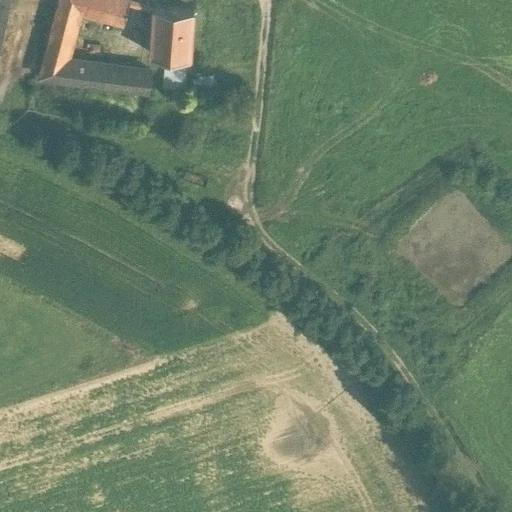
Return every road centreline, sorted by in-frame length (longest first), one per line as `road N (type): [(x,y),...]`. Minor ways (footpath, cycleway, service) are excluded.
road 1 (track): [(253,228),(335,294),(401,367),(478,495),(498,511)]
road 2 (residential): [(270,0),(253,228)]
